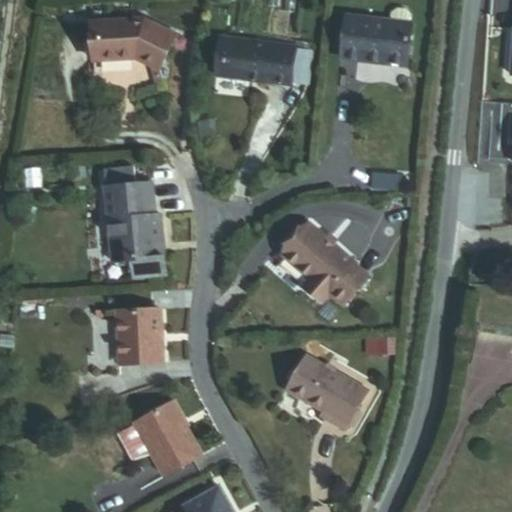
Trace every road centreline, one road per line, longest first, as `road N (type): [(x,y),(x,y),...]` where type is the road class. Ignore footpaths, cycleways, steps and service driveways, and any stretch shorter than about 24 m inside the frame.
road 1 (residential): [(467,0),(438,340),(384,511)]
road 2 (unknown): [(369,71),(363,137),(350,150),(217,218),(165,151),(132,134)]
road 3 (residential): [(217,218),(207,386),(289,511)]
road 4 (unknown): [(449,215),(361,201),(299,202),(213,258)]
